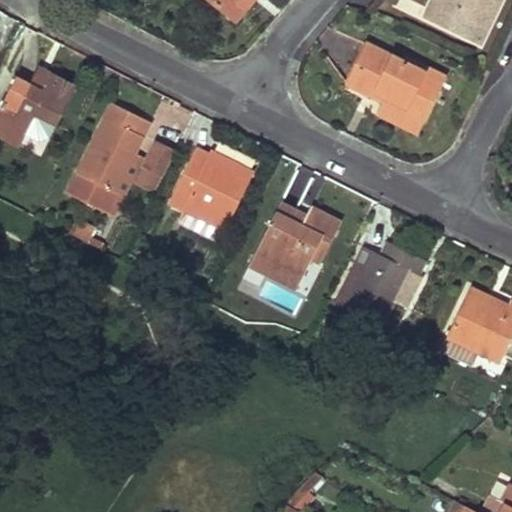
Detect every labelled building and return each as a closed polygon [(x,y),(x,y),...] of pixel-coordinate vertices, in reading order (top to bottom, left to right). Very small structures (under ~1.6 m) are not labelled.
[(209,0),(225,13),(235,0),(209,0)] [(235,0),(225,13),(235,21),(251,0),(235,0)] [(433,0),(425,17),(450,29),(458,14),(487,29),(501,0),(433,0)] [(458,14),(450,29),(480,44),(487,29),(458,14)] [(354,68),(347,84),(352,87),(373,97),(375,93),(385,97),(383,102),(381,107),(402,117),(406,110),(423,119),(438,89),(420,80),(426,67),(405,57),(403,62),(366,44),(354,68)] [(38,67),(29,84),(42,91),(50,74),(38,67)] [(420,80),(438,89),(444,76),(426,67),(420,80)] [(56,125),(76,86),(50,74),(42,91),(29,84),(16,78),(0,108),(0,125),(24,137),(25,135),(35,114),(56,125)] [(375,93),(373,97),(383,102),(385,97),(375,93)] [(112,104),(67,193),(105,212),(115,193),(134,154),(150,123),(112,104)] [(381,107),(378,114),(417,132),(423,119),(406,110),(402,117),(381,107)] [(35,114),(25,135),(40,142),(50,139),(56,125),(35,114)] [(0,125),(0,136),(20,146),(24,137),(0,125)] [(175,151),(155,141),(143,165),(163,175),(175,151)] [(223,228),(251,172),(212,152),(210,156),(198,150),(171,202),(223,228)] [(142,157),(134,154),(115,193),(122,197),(142,157)] [(297,212),(280,204),(250,265),(266,273),(270,265),(300,280),(312,258),(321,239),(330,243),(341,223),(310,208),(306,217),(302,223),(293,219),(297,212)] [(306,217),(297,212),(293,219),(302,223),(306,217)] [(81,220),(77,218),(69,233),(74,235),(81,220)] [(94,226),(81,220),(74,235),(87,241),(94,226)] [(321,239),(312,258),(321,262),(330,243),(321,239)] [(343,283),(333,303),(382,327),(395,301),(410,270),(419,274),(426,260),(388,241),(381,255),(372,250),(353,288),(347,285),(343,283)] [(365,247),(347,285),(353,288),(372,250),(365,247)] [(300,280),(270,265),(266,273),(296,288),(300,280)] [(410,270),(395,301),(408,308),(424,276),(419,274),(410,270)] [(504,314),(509,305),(471,286),(466,295),(504,314)] [(511,357),(511,301),(509,305),(504,314),(466,295),(447,336),(479,352),(499,362),(504,353),(511,357)] [(479,352),(447,336),(440,349),(472,365),(479,352)] [(380,347),(373,361),(387,368),(394,354),(380,347)] [(419,370),(412,385),(429,393),(436,378),(419,370)] [(315,472),(296,493),(308,504),(315,497),(309,492),(323,476),(315,472)] [(504,504),(499,511),(511,511),(511,484),(509,483),(499,502),(504,504)] [(490,497),(481,511),(499,511),(504,504),(499,502),(490,497)] [(459,511),(463,505),(458,502),(452,511),(459,511)]
